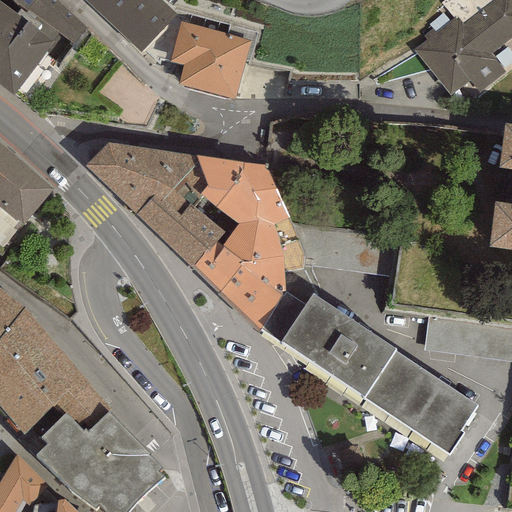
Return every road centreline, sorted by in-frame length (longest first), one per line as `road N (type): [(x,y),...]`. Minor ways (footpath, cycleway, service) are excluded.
road 1 (residential): [(127,235),(106,256),(98,281),(103,317),(191,429),(202,504)]
road 2 (primary): [(127,235),(197,341),(256,511)]
road 3 (residential): [(202,504),(0,279)]
road 4 (residential): [(511,120),(361,113),(217,126)]
road 5 (residential): [(16,135),(152,140),(217,126)]
road 6 (residential): [(217,126),(70,0)]
road 7 (primary): [(16,135),(127,235)]
road 8 (unknown): [(0,416),(94,511)]
